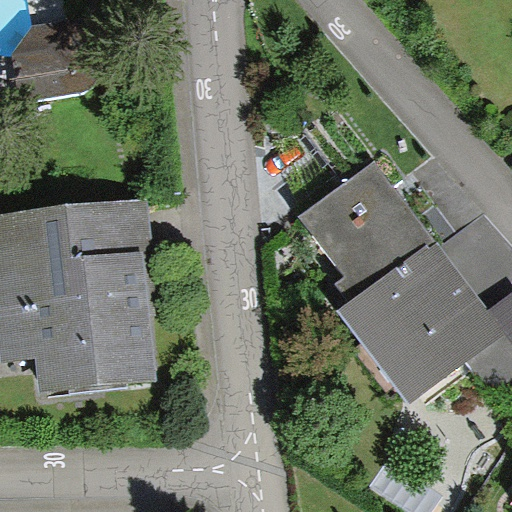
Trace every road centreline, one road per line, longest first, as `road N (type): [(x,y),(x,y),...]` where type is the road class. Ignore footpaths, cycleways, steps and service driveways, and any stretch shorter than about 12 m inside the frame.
road 1 (unclassified): [(259,470),(213,0)]
road 2 (residential): [(329,0),(511,206)]
road 3 (residential): [(0,473),(259,470)]
